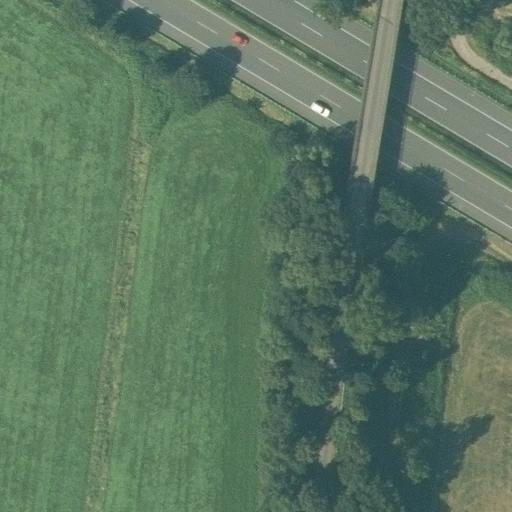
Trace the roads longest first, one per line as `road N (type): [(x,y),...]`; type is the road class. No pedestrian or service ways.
road 1 (unclassified): [(323,511),(360,180),(390,0)]
road 2 (motorway): [(162,0),(511,209)]
road 3 (track): [(387,511),(422,272),(433,245),(444,236),(473,236),(511,259)]
road 4 (motorway): [(511,140),(274,0)]
